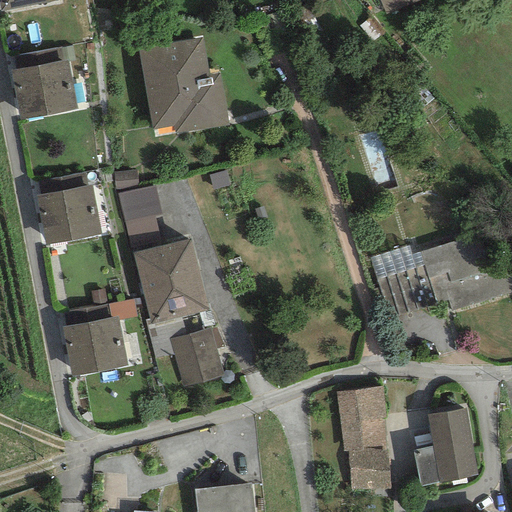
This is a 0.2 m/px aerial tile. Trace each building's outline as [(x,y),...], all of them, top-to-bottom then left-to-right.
[(0,0),(0,7),(1,11),(57,0),(56,0),(0,0)] [(378,0),(385,15),(421,0),(378,0)] [(201,39),(138,51),(152,129),(173,125),(175,134),(227,124),(218,75),(208,77),(201,39)] [(19,120),(77,109),(67,60),(63,61),(60,48),(18,56),(20,68),(10,71),(19,120)] [(136,170),(113,172),(115,191),(138,189),(136,170)] [(213,190),(230,185),(225,170),(208,175),(213,190)] [(45,245),(101,234),(91,185),(87,186),(84,173),(46,181),(49,193),(35,196),(45,245)] [(161,215),(155,186),(117,194),(132,253),(161,246),(154,216),(161,215)] [(258,221),(267,218),(263,207),(254,210),(258,221)] [(451,312),(511,292),(511,270),(497,225),(419,252),(420,252),(424,266),(435,305),(448,301),(451,312)] [(161,246),(132,253),(150,324),(209,311),(189,239),(161,246)] [(369,258),(376,280),(424,266),(420,252),(411,255),(409,246),(369,258)] [(94,307),(107,304),(104,289),(90,292),(94,307)] [(118,321),(136,317),(133,300),(108,305),(110,318),(117,316),(118,321)] [(110,318),(61,327),(71,377),(127,366),(118,321),(117,316),(110,318)] [(209,328),(169,339),(182,387),(223,375),(215,349),(210,329),(209,328)] [(215,349),(223,347),(215,328),(210,329),(215,349)] [(384,387),(338,392),(344,452),(348,451),(369,449),(366,419),(387,417),(384,387)] [(466,408),(427,415),(432,447),(439,482),(439,483),(478,476),(466,408)] [(421,487),(439,482),(432,447),(412,451),(421,487)] [(369,449),(348,451),(351,496),(393,493),(390,448),(369,449)] [(253,511),(250,483),(194,490),(196,511),(253,511)]
